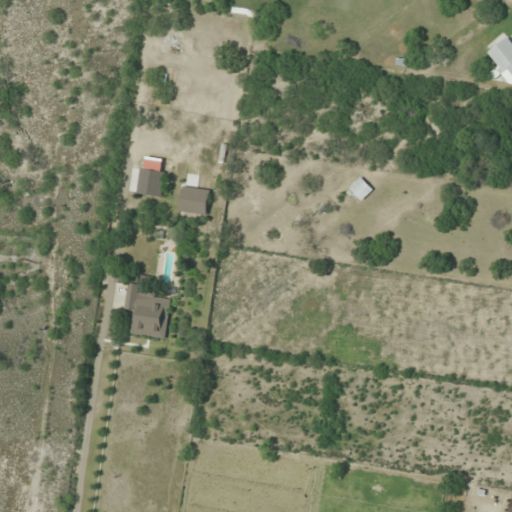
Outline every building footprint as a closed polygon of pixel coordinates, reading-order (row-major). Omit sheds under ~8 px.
[(511,81),(511,42),(506,35),(486,51),(511,81)] [(166,161),(143,157),(138,192),(161,196),(166,161)] [(373,189),(361,176),(349,187),(362,200),(373,189)] [(180,210),(207,213),(210,189),(183,186),(180,210)] [(145,284),(128,281),(124,310),(134,311),(131,333),(166,338),(172,298),(143,294),(145,284)]
